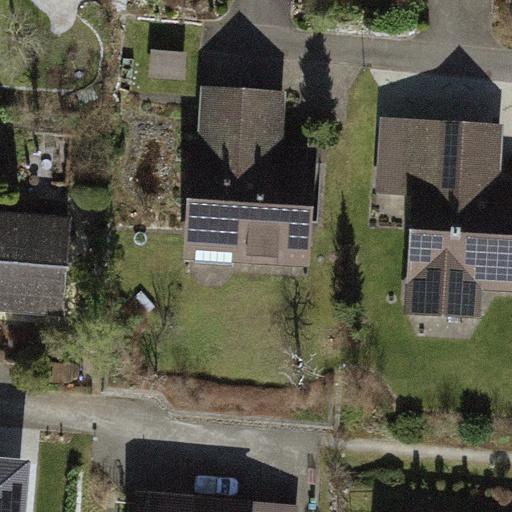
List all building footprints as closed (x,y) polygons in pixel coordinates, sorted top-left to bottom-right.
[(290,92),(201,88),(193,261),(314,266),(319,151),(287,150),(290,92)] [(501,128),(382,123),(379,196),(413,197),(407,318),(483,321),(484,292),(511,293),(511,191),(498,190),(501,128)] [(0,315),(68,320),(75,218),(0,212),(0,315)] [(0,511),(34,511),(36,445),(0,444),(0,511)] [(300,511),(301,505),(138,494),(136,511),(300,511)]
